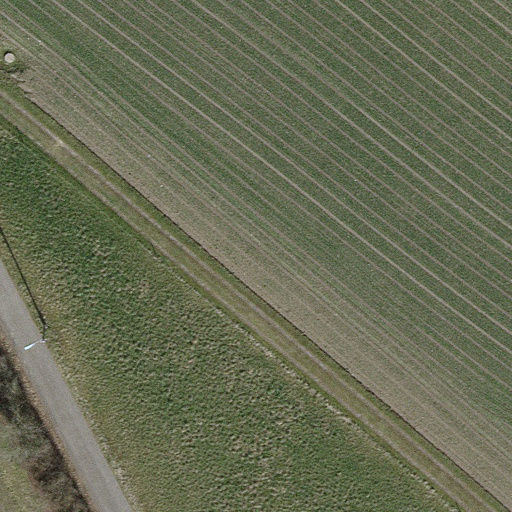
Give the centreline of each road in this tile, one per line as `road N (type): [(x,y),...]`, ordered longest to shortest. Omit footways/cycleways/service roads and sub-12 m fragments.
road 1 (track): [(0,107),(490,511)]
road 2 (track): [(0,297),(113,511)]
